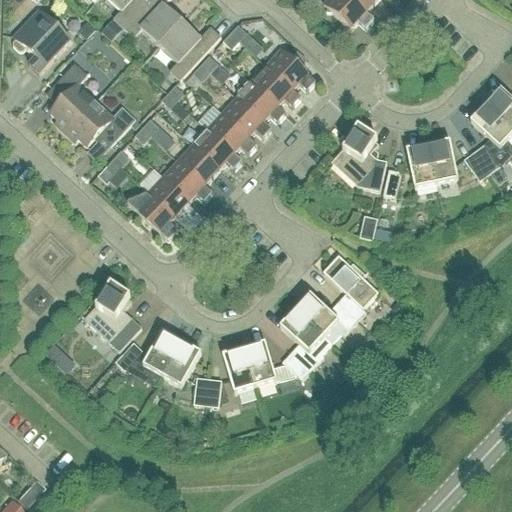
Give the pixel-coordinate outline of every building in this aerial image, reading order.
[(113,24),(123,33),(154,0),(103,0),(121,16),(113,24)] [(141,35),(159,51),(182,26),(164,10),(173,0),(154,0),(123,33),(134,43),(141,35)] [(346,0),(331,0),(323,9),(326,11),(326,17),(332,17),(351,35),(358,27),(366,35),(374,26),(366,18),(346,0)] [(378,0),(346,0),(366,18),(381,2),(378,0)] [(29,70),(40,80),(71,47),(38,16),(13,42),(15,44),(13,47),(13,51),(19,57),(23,57),(26,54),(36,63),(29,70)] [(182,26),(159,51),(177,68),(170,76),(180,86),(221,42),(210,32),(200,43),(182,26)] [(238,30),(230,38),(239,47),(247,39),(238,30)] [(239,47),(230,38),(223,47),(232,55),(239,47)] [(281,55),(266,71),(293,97),(299,90),(307,98),(315,89),(316,89),(308,81),(308,80),(290,63),(289,57),(283,57),(281,55)] [(209,61),(201,70),(210,78),(218,70),(209,61)] [(55,130),(65,139),(95,107),(78,91),(88,81),(75,69),(51,94),(63,106),(50,119),(59,126),(55,130)] [(210,78),(201,70),(193,79),(202,87),(210,78)] [(266,71),(251,87),(278,112),(285,106),(292,113),(301,104),(293,97),(266,71)] [(238,101),(236,103),(264,128),(270,122),(277,129),(285,121),(286,121),(286,120),(278,113),(278,112),(251,87),(249,89),(238,89),(238,101)] [(175,91),(168,98),(177,107),(184,99),(175,91)] [(511,104),(501,94),(485,110),(511,134),(511,104)] [(177,107),(168,98),(161,106),(170,114),(177,107)] [(236,103),(221,118),(249,144),(252,141),(260,148),(272,135),(264,128),(236,103)] [(95,107),(65,139),(75,148),(79,145),(87,152),(99,139),(112,151),(136,125),(122,112),(113,123),(95,107)] [(484,150),(474,158),(490,179),(511,162),(511,153),(507,146),(511,140),(511,134),(485,110),(470,126),(490,145),(484,150)] [(207,134),(234,160),(242,152),(251,159),(258,152),(249,144),(221,118),(207,134)] [(150,125),(142,133),(151,142),(159,133),(150,125)] [(151,142),(142,133),(135,141),(144,150),(151,142)] [(207,134),(192,150),(220,176),(234,160),(207,134)] [(331,168),(357,192),(380,197),(387,167),(376,164),(370,159),(379,150),(362,135),(331,168)] [(450,146),(428,150),(436,189),(458,185),(450,146)] [(192,150),(177,166),(205,192),(220,176),(192,150)] [(436,189),(428,150),(406,155),(414,194),(436,189)] [(121,156),(113,165),(122,173),(130,164),(121,156)] [(490,179),(474,158),(464,165),(479,187),(490,179)] [(122,173),(113,165),(105,174),(113,182),(122,173)] [(177,166),(163,182),(190,207),(196,201),(204,208),(212,200),(213,199),(205,192),(177,166)] [(383,201),(396,204),(401,178),(389,175),(383,201)] [(163,182),(148,198),(176,223),(190,207),(163,182)] [(176,223),(148,198),(146,199),(129,207),(127,209),(168,247),(178,236),(170,229),(176,223)] [(364,221),(359,243),(373,246),(377,224),(364,221)] [(346,299),(337,308),(357,326),(366,317),(363,315),(378,298),(362,283),(365,280),(353,269),(350,272),(339,261),(323,278),(346,299)] [(29,284),(17,300),(34,313),(46,296),(29,284)] [(84,325),(119,357),(142,333),(123,316),(131,307),(115,292),(84,325)] [(310,299),(295,315),(324,343),(333,333),(344,340),(357,326),(337,308),(329,317),(310,299)] [(299,349),(291,358),(310,377),(323,362),(316,352),(324,343),(295,315),(280,332),(299,349)] [(143,371),(162,382),(182,347),(163,336),(143,371)] [(182,347),(162,382),(181,393),(201,358),(182,347)] [(133,348),(115,368),(124,376),(143,357),(133,348)] [(265,348),(244,354),(255,392),(276,386),(265,348)] [(255,392),(244,354),(223,360),(234,399),(255,392)] [(310,377),(291,358),(282,368),(302,386),(310,377)] [(193,410),(206,411),(209,384),(197,383),(193,410)] [(209,384),(206,411),(218,413),(222,386),(209,384)] [(35,486),(17,505),(24,511),(26,511),(44,494),(35,486)]
